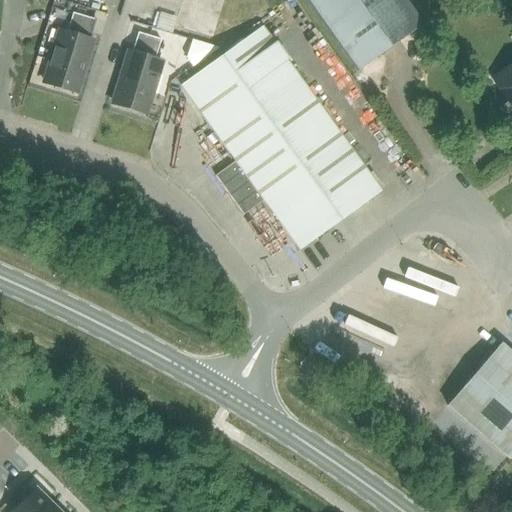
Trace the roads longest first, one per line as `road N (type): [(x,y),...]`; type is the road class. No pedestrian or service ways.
road 1 (unclassified): [(276,323),(166,193),(0,137)]
road 2 (unclassified): [(276,323),(447,191),(511,274)]
road 3 (secondary): [(219,392),(0,279)]
road 4 (secondary): [(401,511),(242,405)]
